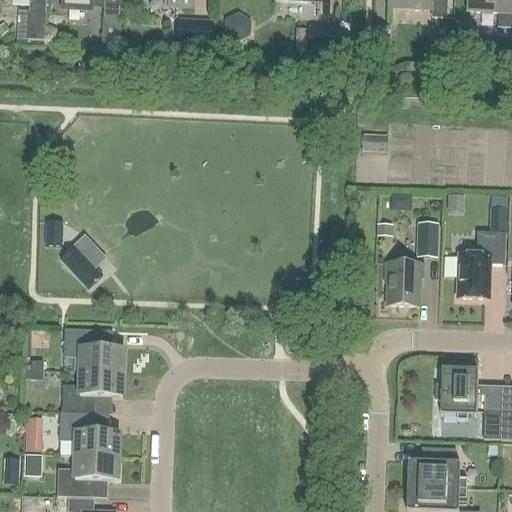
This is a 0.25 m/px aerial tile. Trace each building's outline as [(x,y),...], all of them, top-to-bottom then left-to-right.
[(0,0),(31,1),(29,41),(44,41),(45,16),(52,16),(52,0),(0,0)] [(63,0),(63,8),(91,10),(92,5),(92,2),(107,3),(106,0),(63,0)] [(446,20),(447,0),(389,0),(389,9),(432,11),(432,20),(446,20)] [(511,29),(511,0),(468,0),(468,13),(499,15),(498,29),(511,29)] [(104,6),(103,39),(118,40),(120,7),(104,6)] [(251,23),(238,14),(225,22),(224,37),(236,45),(250,39),(251,23)] [(212,22),(178,21),(177,52),(211,53),(212,22)] [(452,26),(439,26),(437,67),(450,68),(452,26)] [(390,29),(371,28),(369,62),(388,63),(390,29)] [(311,31),(310,55),(342,57),(344,33),(311,31)] [(387,155),(387,138),(362,137),(362,154),(387,155)] [(506,235),(506,229),(506,213),(506,209),(489,208),(489,213),(489,229),(489,234),(505,235),(506,235)] [(63,224),(46,224),(45,248),(62,248),(63,224)] [(393,227),(377,226),(376,239),(392,240),(393,227)] [(439,227),(417,226),(416,260),(438,260),(439,227)] [(457,300),(489,301),(490,266),(504,267),(505,235),(489,234),(477,234),(476,256),(459,256),(457,300)] [(75,248),(60,262),(88,291),(102,277),(75,248)] [(388,307),(417,308),(418,279),(422,279),(422,266),(386,265),(385,283),(389,283),(388,307)] [(123,376),(124,351),(96,350),(96,332),(63,331),(62,359),(81,359),(80,374),(123,376)] [(30,373),(43,373),(43,364),(30,364),(30,373)] [(442,371),(442,386),(436,386),(435,402),(441,402),(441,418),(443,418),(443,413),(457,413),(457,422),(468,422),(468,413),(474,414),(474,419),(477,419),(478,372),(475,372),(475,378),(469,378),(469,372),(459,372),(459,377),(444,377),(444,371),(442,371)] [(43,383),(43,373),(30,373),(30,383),(43,383)] [(62,388),(62,415),(62,416),(93,417),(94,399),(122,400),(123,376),(80,374),(80,389),(62,388)] [(499,442),(500,414),(484,414),(483,441),(499,442)] [(511,414),(500,414),(499,442),(511,442),(511,414)] [(76,458),(118,459),(119,435),(93,434),(93,417),(62,416),(62,415),(60,415),(59,443),(76,444),(76,458)] [(43,452),(44,418),(26,418),(26,451),(43,452)] [(407,489),(466,490),(467,480),(455,479),(455,467),(460,467),(460,465),(455,465),(455,452),(422,451),(421,464),(408,463),(408,466),(414,466),(413,478),(408,478),(407,489)] [(42,458),(24,457),(24,479),(42,480),(42,458)] [(118,484),(118,459),(76,458),(75,473),(58,472),(57,500),(93,501),(94,483),(118,484)] [(20,462),(4,461),(3,488),(19,488),(20,462)] [(466,490),(407,489),(407,499),(413,499),(412,511),(407,511),(406,511),(453,511),(454,500),(466,501),(466,490)] [(39,501),(38,511),(63,511),(64,502),(39,501)] [(68,511),(92,511),(93,503),(69,502),(68,511)]
